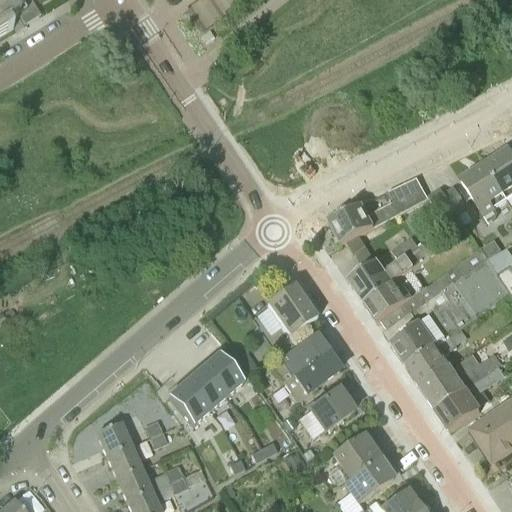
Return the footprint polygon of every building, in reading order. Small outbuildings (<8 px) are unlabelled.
[(0,0),(0,39),(11,33),(12,32),(8,26),(9,26),(9,25),(18,19),(24,29),(24,28),(23,26),(37,17),(39,20),(40,19),(31,5),(22,10),(20,6),(29,0),(0,0)] [(511,160),(509,155),(486,170),(505,200),(511,194),(511,160)] [(493,208),(505,200),(486,170),(462,186),(485,221),(497,213),(493,208)] [(367,220),(362,210),(344,219),(343,217),(328,226),(341,250),(427,204),(417,182),(387,197),(392,207),(367,220)] [(443,197),(453,214),(458,222),(469,215),(454,190),(443,197)] [(441,221),(453,214),(443,197),(441,195),(430,202),(441,221)] [(468,216),(459,221),(464,230),(473,224),(468,216)] [(348,285),(364,309),(394,287),(414,273),(413,272),(415,271),(414,270),(423,263),(424,264),(431,259),(423,248),(410,258),(410,259),(389,274),(390,276),(387,278),(378,264),(348,285)] [(499,259),(488,266),(510,298),(511,300),(511,258),(508,252),(499,259)] [(401,312),(380,327),(386,336),(383,338),(406,372),(510,298),(488,266),(487,264),(479,254),(426,293),(427,294),(413,304),(401,312)] [(380,327),(401,312),(413,304),(427,294),(426,293),(414,273),(394,287),(364,309),(377,328),(380,327)] [(289,343),(315,324),(292,291),(266,310),(289,343)] [(406,372),(420,392),(450,371),(444,362),(458,353),(451,341),(406,372)] [(284,389),(328,359),(316,342),(272,373),(284,389)] [(201,373),(226,401),(243,387),(219,358),(201,373)] [(420,392),(435,415),(499,371),(503,369),(495,358),(458,382),(450,371),(420,392)] [(285,401),(290,397),(296,406),(339,375),(328,359),(284,389),(280,391),(281,392),(279,393),(285,401)] [(256,371),(252,364),(243,370),(248,377),(256,371)] [(499,371),(435,415),(450,436),(481,415),(473,403),(505,380),(499,371),(503,369),(499,371)] [(185,387),(210,416),(226,401),(201,373),(185,387)] [(168,401),(193,430),(210,416),(185,387),(168,401)] [(308,416),(322,437),(352,416),(338,395),(308,416)] [(511,455),(511,407),(472,434),(494,467),(511,455)] [(149,442),(163,436),(158,426),(144,432),(149,442)] [(106,462),(130,451),(120,428),(95,439),(106,462)] [(163,436),(149,442),(154,453),(167,446),(163,436)] [(347,485),(378,464),(362,440),(331,462),(337,471),(330,475),(339,488),(346,484),(347,485)] [(261,453),(266,461),(277,456),(272,447),(261,453)] [(116,484),(140,473),(130,451),(106,462),(116,484)] [(251,458),(255,467),(266,461),(261,453),(251,458)] [(288,478),(304,470),(297,456),(280,465),(288,478)] [(229,470),(233,479),(244,473),(239,464),(229,470)] [(342,490),(348,498),(356,509),(392,484),(378,464),(347,485),(348,486),(342,490)] [(116,484),(126,507),(184,481),(179,470),(165,477),(165,478),(146,486),(140,473),(116,484)] [(184,481),(126,507),(128,511),(157,511),(155,507),(206,484),(201,473),(184,481)] [(234,497),(230,490),(223,494),(227,501),(234,497)] [(417,511),(406,495),(381,511),(417,511)]
